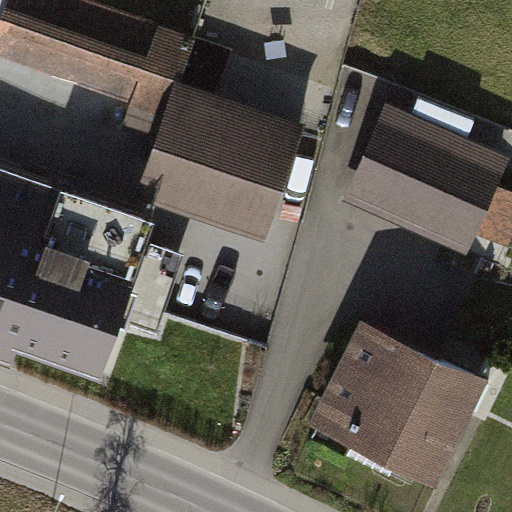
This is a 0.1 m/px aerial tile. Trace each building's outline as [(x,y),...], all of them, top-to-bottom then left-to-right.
[(196,31),(104,0),(8,0),(0,23),(0,56),(133,102),(125,125),(158,136),(144,176),(164,183),(157,202),(264,239),(306,119),(181,76),(196,31)] [(511,152),(388,97),(344,197),(467,252),(478,229),(510,244),(511,239),(511,186),(498,180),(511,152)] [(153,226),(0,172),(0,369),(9,373),(16,353),(100,381),(121,320),(125,307),(138,270),(146,246),(153,226)] [(182,259),(146,246),(138,270),(125,307),(121,320),(156,332),(182,259)] [(490,371),(363,309),(310,418),(437,480),(490,371)]
